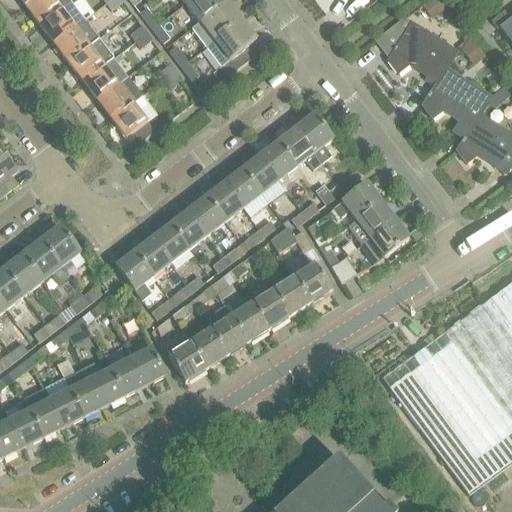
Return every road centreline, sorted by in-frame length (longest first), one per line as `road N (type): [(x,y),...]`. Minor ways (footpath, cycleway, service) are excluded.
road 1 (tertiary): [(50,511),(462,254)]
road 2 (residential): [(318,67),(102,229),(59,173)]
road 3 (residential): [(462,254),(318,67)]
